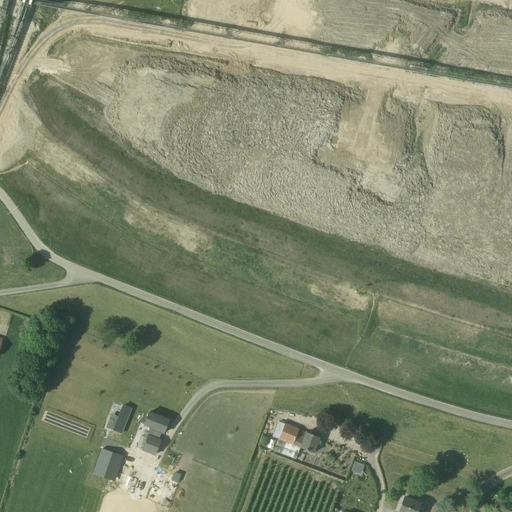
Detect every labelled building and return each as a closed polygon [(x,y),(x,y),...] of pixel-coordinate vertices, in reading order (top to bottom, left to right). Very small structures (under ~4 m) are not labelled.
[(21,388),(15,384),(11,390),(17,394),(21,388)] [(113,414),(109,425),(123,431),(132,409),(124,405),(119,417),(113,414)] [(149,412),(144,424),(151,427),(151,428),(155,430),(152,437),(148,435),(142,450),(155,455),(161,440),(159,439),(161,432),(163,433),(169,420),(149,412)] [(278,423),(273,435),(279,438),(275,447),(274,451),(296,460),(300,448),(313,453),(319,437),(306,432),(303,440),(296,437),(299,429),(281,422),(281,423),(279,422),(279,423),(278,423)] [(122,456),(102,449),(93,474),(110,479),(98,511),(126,511),(138,479),(117,472),(122,456)] [(160,511),(177,466),(154,458),(135,511),(160,511)] [(354,466),(363,470),(365,465),(356,461),(354,466)] [(404,497),(398,511),(416,511),(420,503),(404,497)]
